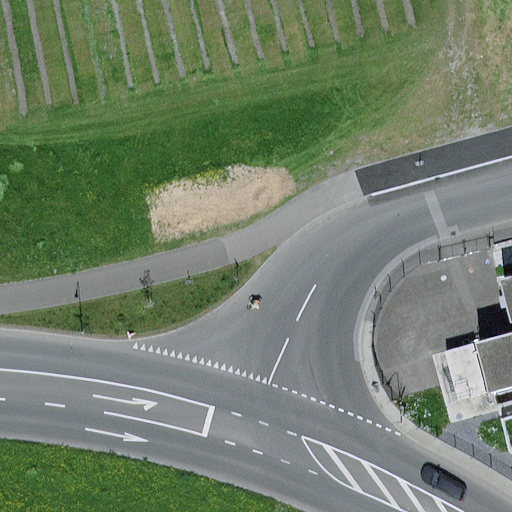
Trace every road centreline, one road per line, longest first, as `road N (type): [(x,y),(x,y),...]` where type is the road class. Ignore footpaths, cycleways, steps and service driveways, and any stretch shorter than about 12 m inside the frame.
road 1 (unclassified): [(511,191),(359,236),(307,304),(250,431)]
road 2 (tertiary): [(250,431),(102,396),(0,387)]
road 3 (tertiary): [(427,511),(250,431)]
